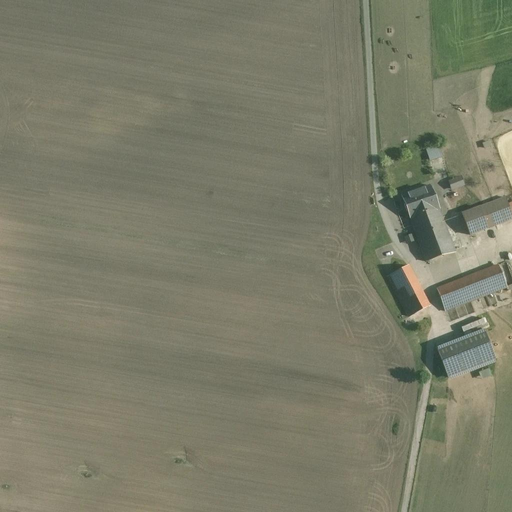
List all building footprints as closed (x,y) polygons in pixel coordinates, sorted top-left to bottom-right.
[(439,146),(426,150),(430,161),(443,157),(439,146)] [(460,176),(447,182),(451,191),(464,186),(460,176)] [(430,186),(401,197),(410,220),(438,210),(439,209),(430,186)] [(511,216),(505,198),(461,215),(469,236),(511,219),(511,216)] [(438,210),(410,220),(426,263),(454,253),(438,210)] [(428,307),(428,305),(408,266),(387,278),(409,317),(428,307)] [(499,266),(436,290),(445,312),(507,288),(499,266)] [(484,331),(436,349),(447,378),(495,359),(484,331)]
